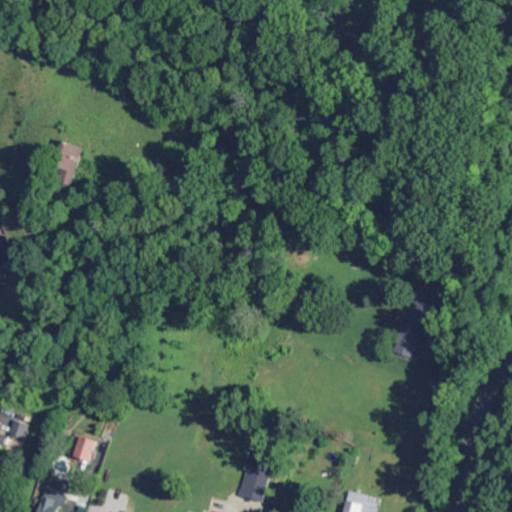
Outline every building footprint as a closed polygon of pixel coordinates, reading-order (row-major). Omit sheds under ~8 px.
[(76,185),(74,185),(66,182),(64,182),(54,178),(52,178),(54,169),(56,164),(53,163),(61,139),(78,144),(85,147),(88,148),(87,153),(82,168),(77,183),(76,185)] [(0,240),(10,244),(0,274),(0,240)] [(430,328),(430,329),(426,328),(425,328),(424,329),(420,343),(419,344),(416,355),(415,356),(414,358),(409,356),(396,352),(400,340),(405,326),(406,323),(406,322),(406,321),(411,308),(412,304),(413,302),(414,299),(418,287),(420,288),(438,294),(435,305),(438,306),(437,308),(434,317),(433,319),(433,320),(432,322),(432,323),(430,328)] [(28,438),(28,439),(22,437),(21,439),(15,437),(12,446),(4,443),(3,446),(1,454),(0,454),(0,431),(12,436),(13,434),(13,433),(17,419),(30,423),(33,424),(28,438)] [(51,451),(39,448),(43,435),(44,435),(55,439),(51,451)] [(93,463),(72,455),(79,435),(101,443),(93,463)] [(267,502),(266,502),(265,501),(255,498),(246,496),(247,493),(254,470),(273,475),(274,475),(267,502)] [(68,509),(64,507),(62,511),(39,511),(36,511),(40,500),(46,502),(51,486),(68,491),(67,496),(72,498),(68,509)] [(347,511),(349,504),(349,503),(350,502),(351,496),(351,494),(352,491),(354,491),(384,498),(380,511),(347,511)]
